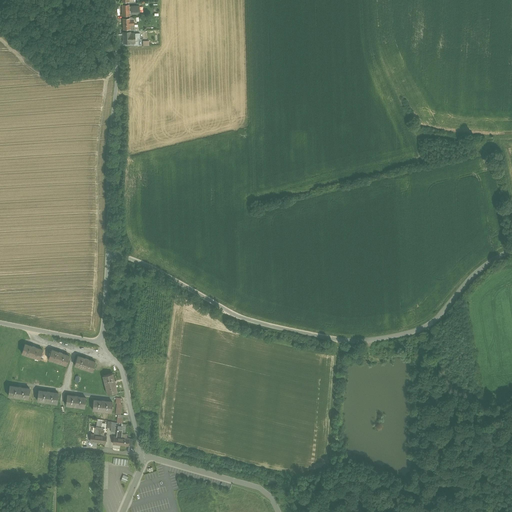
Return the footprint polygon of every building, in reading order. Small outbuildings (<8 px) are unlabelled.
[(134,4),(129,5),(129,4),(122,5),(123,16),(129,16),(129,13),(131,13),(133,13),(133,10),(134,10),(134,4)] [(130,21),(129,18),(123,18),(123,29),(130,29),(134,29),(134,25),(134,24),(134,20),(133,20),(130,21)] [(130,34),(130,32),(123,32),(124,43),(135,43),(135,33),(130,34)] [(35,346),(32,345),(25,343),(22,352),(39,358),(43,349),(35,346)] [(59,351),(51,349),(48,358),(66,364),(69,355),(62,352),(59,351)] [(88,358),(85,357),(85,358),(78,355),(74,364),(92,370),(95,361),(88,359),(88,358)] [(112,373),(103,375),(107,393),(117,391),(112,373)] [(21,386),(18,386),(10,385),(8,395),(28,398),(30,388),(21,387),(21,386)] [(47,391),(38,390),(37,400),(57,402),(58,392),(50,391),(47,390),(47,391)] [(86,397),(67,394),(66,404),(84,407),(86,397)] [(112,401),(93,399),(92,409),(111,411),(112,401)] [(99,427),(95,426),(94,433),(95,433),(95,434),(91,434),(90,441),(98,441),(99,427)] [(105,427),(99,427),(98,441),(105,442),(106,435),(102,435),(102,434),(104,434),(105,427)] [(118,437),(114,436),(113,443),(121,444),(121,437),(122,429),(117,429),(116,435),(118,436),(118,437)]
